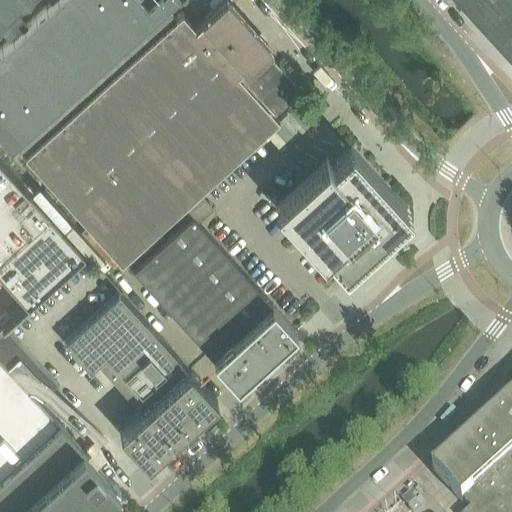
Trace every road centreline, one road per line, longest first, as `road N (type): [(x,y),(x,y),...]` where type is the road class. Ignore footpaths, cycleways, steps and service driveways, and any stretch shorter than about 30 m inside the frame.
road 1 (tertiary): [(490,243),(335,346),(148,511)]
road 2 (unclassified): [(282,0),(416,147),(492,196)]
road 3 (tertiary): [(321,511),(446,397),(511,308)]
road 4 (unclassified): [(511,129),(464,51),(418,0)]
